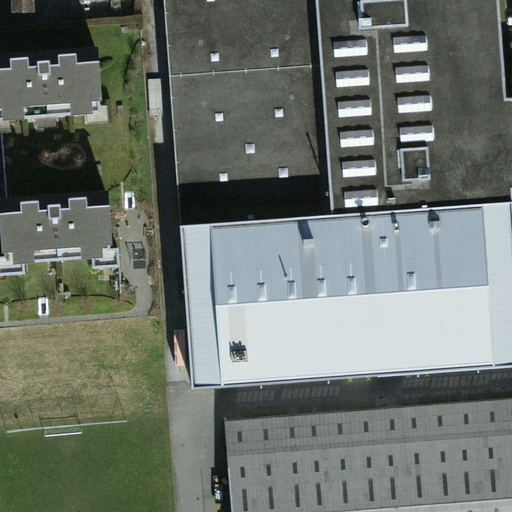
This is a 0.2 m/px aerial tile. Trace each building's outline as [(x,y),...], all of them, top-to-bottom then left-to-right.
[(26,0),(9,0),(9,20),(26,21),(26,0)] [(160,0),(177,229),(508,205),(511,204),(511,104),(503,105),(496,0),(160,0)] [(0,60),(0,120),(97,113),(92,54),(0,60)] [(106,202),(9,207),(12,263),(109,259),(106,202)] [(511,261),(508,205),(177,229),(189,392),(511,368),(511,261)] [(511,511),(511,405),(227,426),(233,511),(511,511)]
